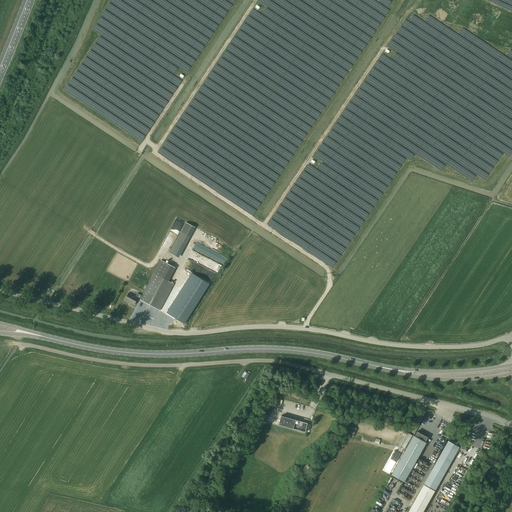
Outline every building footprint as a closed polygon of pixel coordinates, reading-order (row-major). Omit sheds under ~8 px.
[(181,231),(169,253),(178,258),(190,236),(181,231)] [(192,250),(224,264),(227,256),(195,243),(192,250)] [(144,291),(143,293),(140,299),(140,300),(160,310),(174,284),(169,281),(176,268),(161,260),(154,274),(154,273),(146,289),(145,288),(144,290),(144,291)] [(184,324),(209,284),(191,273),(166,313),(184,324)] [(143,293),(139,291),(136,296),(129,293),(125,300),(134,305),(138,298),(140,299),(143,293)] [(308,423),(281,416),(278,425),(305,432),(308,423)] [(413,437),(391,475),(404,482),(425,444),(426,443),(425,442),(428,438),(417,431),(414,436),(413,435),(413,437)] [(412,436),(406,432),(397,447),(404,450),(412,436)] [(423,511),(459,447),(448,441),(424,485),(408,511),(423,511)] [(390,456),(395,459),(400,449),(395,446),(390,456)]
